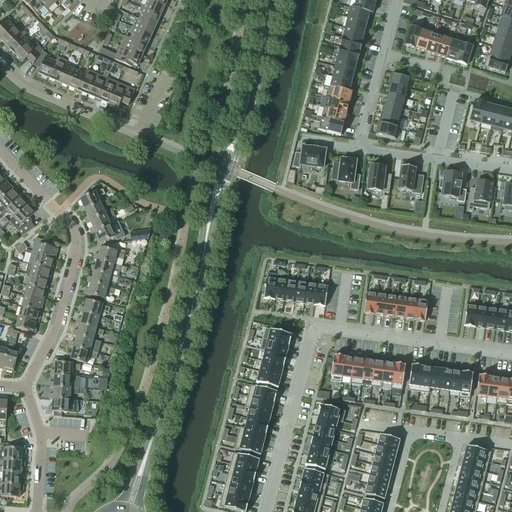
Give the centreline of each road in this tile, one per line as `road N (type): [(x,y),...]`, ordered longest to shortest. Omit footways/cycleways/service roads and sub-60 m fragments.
road 1 (residential): [(511,354),(316,330),(266,511)]
road 2 (residential): [(24,387),(57,325),(76,249),(58,212),(0,150)]
road 3 (secondary): [(147,452),(213,202)]
road 4 (residential): [(439,511),(457,439),(411,433),(390,511)]
road 5 (residential): [(139,136),(23,86),(0,62)]
road 6 (residential): [(357,149),(511,171)]
road 7 (residential): [(395,0),(357,149)]
road 8 (secondary): [(238,128),(268,0)]
road 9 (residential): [(34,511),(39,434),(24,387)]
